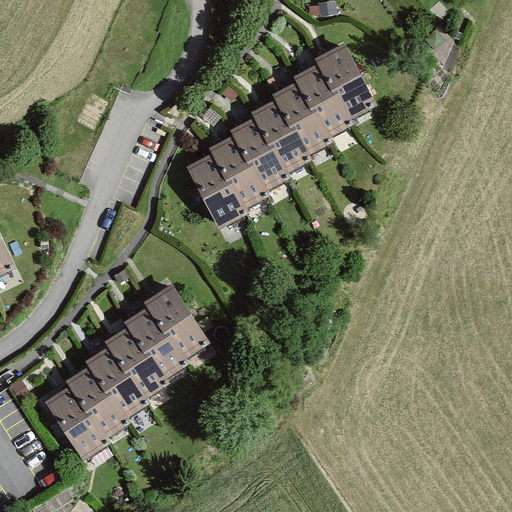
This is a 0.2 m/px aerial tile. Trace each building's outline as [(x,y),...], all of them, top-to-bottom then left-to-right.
[(317,58),(320,63),(351,121),(378,107),(344,44),(317,58)] [(297,75),(300,80),(332,140),(355,128),(351,121),(320,63),(297,75)] [(334,145),(332,140),(300,80),(276,93),(279,99),(311,157),(334,145)] [(313,162),(311,157),(279,99),(255,111),(258,117),(289,175),(313,162)] [(233,130),(237,137),(268,194),(292,181),(289,175),(258,117),(233,130)] [(271,199),(268,194),(237,137),(213,150),(215,155),(246,212),(271,199)] [(249,218),(246,212),(215,155),(188,169),(222,232),(249,218)] [(0,278),(17,269),(0,235),(0,278)] [(151,301),(155,307),(186,355),(212,338),(178,284),(151,301)] [(189,360),(186,355),(155,307),(132,321),(135,326),(166,375),(189,360)] [(169,380),(166,375),(135,326),(111,341),(114,347),(145,395),(169,380)] [(91,362),(94,368),(125,415),(148,400),(145,395),(114,347),(91,362)] [(71,383),(74,388),(104,435),(128,420),(125,415),(94,368),(71,383)] [(108,442),(104,435),(74,388),(51,403),(85,456),(108,442)]
